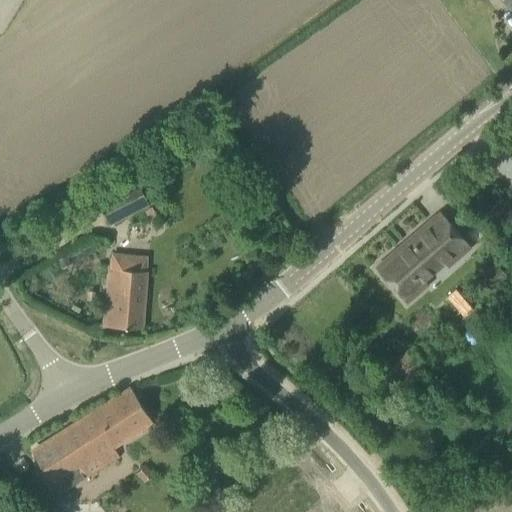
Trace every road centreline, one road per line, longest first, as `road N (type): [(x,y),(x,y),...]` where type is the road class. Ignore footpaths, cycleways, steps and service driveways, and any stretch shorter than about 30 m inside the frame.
road 1 (tertiary): [(216,332),(284,285),(511,90)]
road 2 (unclassified): [(389,511),(310,418),(216,332)]
road 3 (tertiary): [(67,397),(216,332)]
road 4 (unclassified): [(67,397),(0,288)]
